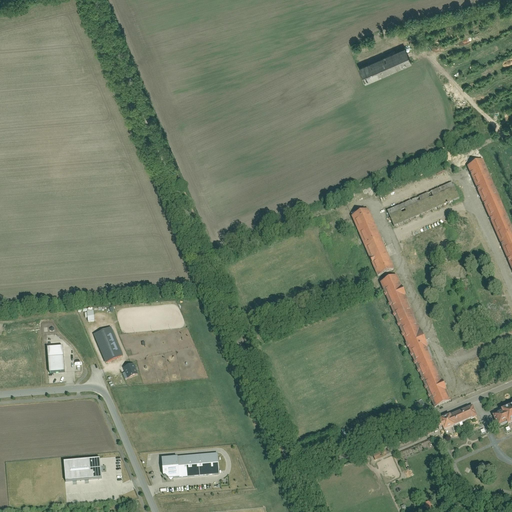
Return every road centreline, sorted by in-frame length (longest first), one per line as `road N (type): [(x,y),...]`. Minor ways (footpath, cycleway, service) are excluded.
road 1 (unclassified): [(309,511),(94,0)]
road 2 (residential): [(155,511),(103,387)]
